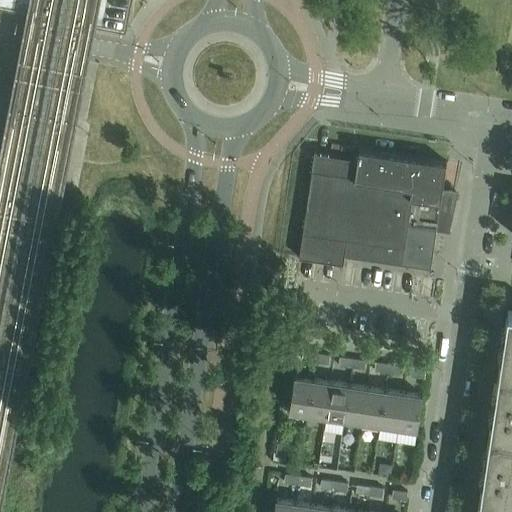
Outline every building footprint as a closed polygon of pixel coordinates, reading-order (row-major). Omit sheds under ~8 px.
[(0,0),(0,6),(27,12),(96,25),(125,31),(130,0),(0,0)] [(448,232),(456,193),(442,191),(447,162),(360,149),(358,159),(317,152),(317,150),(315,150),(299,258),(300,258),(301,257),(341,263),(341,264),(343,264),(344,255),(431,268),(437,230),(448,232)] [(511,310),(508,310),(504,338),(499,372),(511,374),(511,310)] [(318,353),(304,351),(303,360),(316,362),(318,353)] [(331,355),(318,353),(316,362),(329,364),(331,355)] [(354,358),(340,356),(339,365),(353,367),(354,358)] [(367,360),(354,358),(353,367),(365,369),(367,360)] [(390,364),(376,362),(375,370),(388,372),(390,364)] [(403,366),(390,364),(388,372),(401,374),(403,366)] [(426,369),(412,367),(411,376),(425,378),(426,369)] [(511,374),(499,372),(495,400),(489,435),(511,438),(511,374)] [(290,411),(309,414),(314,379),(295,376),(290,411)] [(331,381),(314,379),(309,414),(326,417),(331,381)] [(350,384),(331,381),(326,417),(345,420),(350,384)] [(368,387),(350,384),(345,420),(363,422),(368,387)] [(386,389),(368,387),(363,422),(381,425),(386,389)] [(404,392),(386,389),(381,425),(398,428),(404,392)] [(423,395),(404,392),(398,428),(417,430),(423,395)] [(511,438),(489,435),(485,461),(480,497),(511,501),(511,438)] [(380,468),(379,476),(391,478),(393,466),(386,465),(380,468)] [(299,475),(286,473),(285,482),(298,484),(299,475)] [(312,477),(299,475),(298,484),(311,486),(312,477)] [(336,481),(322,479),(321,487),(334,489),(336,481)] [(349,483),(336,481),(334,489),(347,491),(349,483)] [(372,486),(358,484),(356,493),(370,495),(372,486)] [(384,488),(372,486),(370,495),(383,497),(384,488)] [(408,492),(394,489),(392,498),(407,500),(408,492)] [(511,511),(511,501),(480,497),(477,511),(511,511)] [(274,511),(293,511),(295,501),(277,498),(274,511)] [(311,511),(313,504),(295,501),(293,511),(311,511)]
